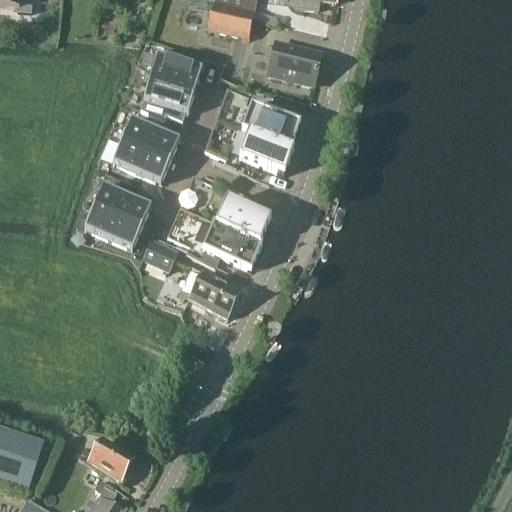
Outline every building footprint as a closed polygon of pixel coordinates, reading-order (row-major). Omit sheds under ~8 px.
[(31,0),(0,0),(0,10),(17,12),(16,26),(30,27),(31,0)] [(257,0),(201,0),(204,0),(203,2),(221,5),(256,10),(257,0)] [(336,0),(289,0),(289,7),(294,9),(294,12),(318,14),(319,6),(335,7),(336,0)] [(254,26),(256,10),(221,5),(215,45),(250,50),(254,26)] [(267,80),(313,91),(321,59),(275,48),(267,80)] [(197,88),(201,73),(161,61),(157,60),(152,75),(197,88)] [(192,104),(197,88),(152,75),(148,91),(192,104)] [(192,104),(148,91),(143,106),(148,107),(188,119),(192,104)] [(240,125),(247,108),(249,101),(226,93),(218,117),(240,125)] [(300,127),(250,109),(241,136),(248,138),(291,153),(300,127)] [(236,138),(240,125),(218,117),(213,130),(236,138)] [(131,124),(122,146),(169,167),(176,150),(178,145),(173,143),(173,142),(135,126),(131,124)] [(232,150),(236,138),(213,130),(209,142),(232,150)] [(293,153),(291,153),(248,138),(238,164),(283,180),(293,153)] [(232,150),(209,142),(204,156),(226,166),(232,150)] [(162,183),(169,167),(122,146),(112,168),(116,170),(154,187),(154,186),(159,189),(162,183)] [(107,189),(133,196),(136,185),(110,178),(107,189)] [(215,191),(193,182),(187,196),(209,206),(215,191)] [(145,209),(106,192),(102,191),(93,212),(141,233),(148,217),(148,216),(150,211),(145,209)] [(204,218),(209,206),(187,196),(181,208),(204,218)] [(259,249),(270,224),(226,205),(215,230),(259,249)] [(198,230),(204,218),(181,208),(176,220),(198,230)] [(141,233),(93,212),(84,234),(91,237),(91,238),(126,253),(126,252),(131,255),(133,249),(134,249),(141,233)] [(189,251),(198,230),(176,220),(167,243),(189,252),(189,251)] [(259,249),(215,230),(213,229),(202,255),(250,276),(261,250),(259,249)] [(142,266),(168,277),(176,257),(151,246),(142,266)] [(241,296),(234,293),(201,277),(188,305),(228,324),(241,296)] [(0,484),(26,493),(41,447),(0,435),(0,484)] [(89,469),(120,487),(133,465),(102,447),(89,469)] [(101,498),(92,511),(116,511),(111,509),(117,498),(104,491),(105,490),(83,476),(77,488),(93,497),(95,495),(101,498)]
